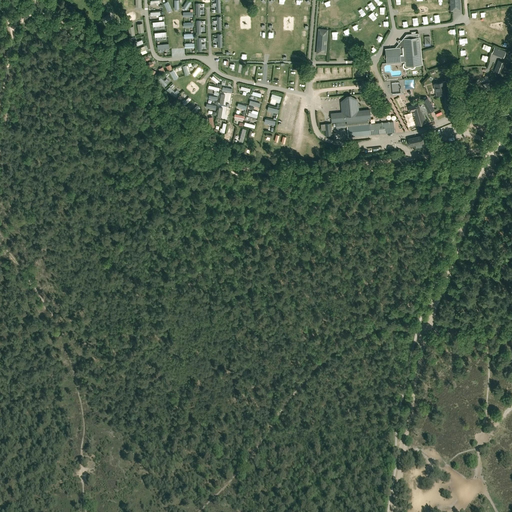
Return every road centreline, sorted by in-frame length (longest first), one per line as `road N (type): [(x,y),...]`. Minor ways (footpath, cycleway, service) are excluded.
road 1 (track): [(37,0),(205,144),(247,169),(307,172),(493,148)]
road 2 (track): [(392,511),(420,349),(493,148)]
